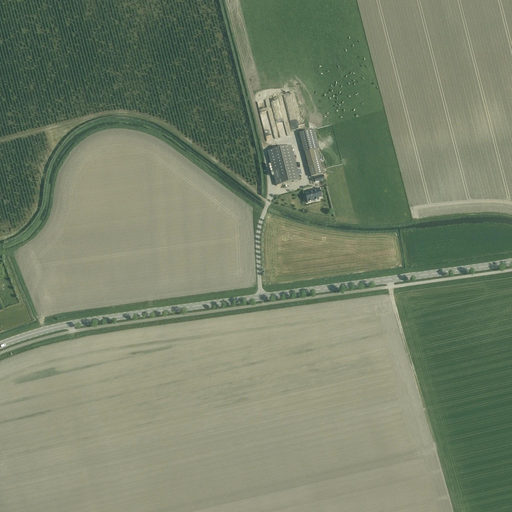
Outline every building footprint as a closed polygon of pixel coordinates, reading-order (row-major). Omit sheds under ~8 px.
[(292,108),(299,106),(296,92),(289,94),(292,108)] [(315,130),(299,134),(304,153),(305,153),(317,150),(320,149),(315,130)] [(300,180),(291,146),(268,152),(277,186),(300,180)] [(323,174),(317,150),(305,153),(311,177),(323,174)] [(322,198),(319,188),(310,190),(311,193),(305,194),(308,204),(319,201),(318,199),(322,198)]
